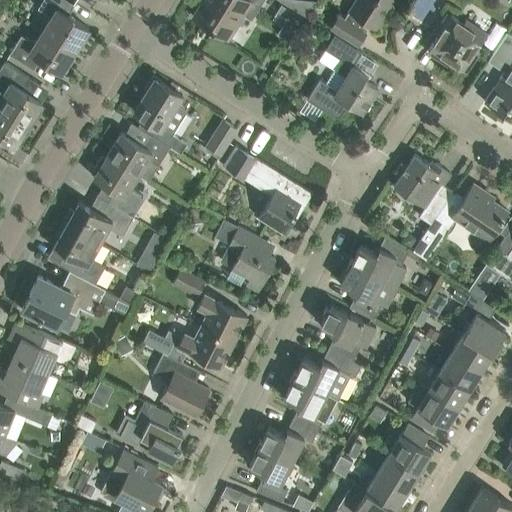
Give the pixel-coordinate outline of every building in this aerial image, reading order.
[(68,14),(74,4),(67,0),(43,0),(39,8),(51,16),(51,19),(44,30),(75,49),(78,44),(82,46),(91,32),(87,30),(88,27),(68,14)] [(262,0),(203,0),(193,16),(214,29),(216,26),(228,33),(240,13),(250,19),(262,0)] [(355,0),(344,19),(337,14),(330,26),(358,44),(366,32),(363,30),(367,22),(376,28),(388,10),(391,11),(397,0),(355,0)] [(292,8),(277,33),(290,41),(306,16),(292,8)] [(442,27),(429,47),(441,55),(440,58),(448,64),(450,61),(462,69),(471,57),(473,59),(479,50),(476,48),(486,33),(465,19),(463,22),(451,14),(443,26),(440,24),(439,25),(442,27)] [(71,55),(75,49),(44,30),(37,40),(32,40),(21,34),(9,54),(34,69),(40,58),(61,71),(63,69),(66,71),(75,57),(71,55)] [(488,60),(500,68),(504,71),(511,61),(511,34),(507,31),(488,60)] [(319,79),(307,98),(334,115),(335,115),(335,116),(336,116),(337,116),(338,116),(339,116),(339,115),(340,115),(341,114),(341,113),(342,113),(348,103),(362,112),(378,86),(364,78),(367,73),(353,65),(362,51),(334,34),(324,50),(340,59),(325,83),(319,79)] [(0,104),(29,123),(31,119),(35,121),(45,106),(41,103),(42,101),(22,88),(29,76),(5,61),(0,69),(0,104)] [(511,61),(504,71),(484,101),(502,113),(507,106),(511,108),(511,61)] [(138,126),(149,133),(171,147),(180,153),(187,142),(173,133),(187,111),(176,104),(182,94),(155,77),(134,111),(143,117),(138,126)] [(26,127),(29,123),(0,105),(0,135),(15,145),(16,143),(20,145),(30,129),(26,127)] [(219,155),(236,128),(222,119),(205,146),(219,155)] [(157,167),(171,147),(149,133),(142,144),(121,131),(107,153),(138,172),(138,173),(149,180),(157,167)] [(287,232),(312,192),(256,157),(236,144),(223,164),(244,177),(271,194),(257,216),(282,232),(284,229),(287,232)] [(128,189),(138,173),(138,172),(107,153),(105,157),(102,155),(92,170),(95,172),(93,176),(104,183),(97,194),(132,215),(142,197),(128,189)] [(419,215),(431,222),(453,191),(443,184),(451,172),(436,162),(433,166),(414,154),(394,185),(425,206),(419,215)] [(463,198),(453,191),(431,222),(413,249),(427,259),(456,216),(475,229),(470,235),(471,240),(477,243),(482,244),(487,237),(488,238),(507,210),(484,194),(486,192),(473,183),(463,198)] [(120,235),(132,215),(97,194),(90,206),(79,199),(73,209),(70,207),(63,220),(98,240),(106,227),(120,235)] [(218,217),(232,223),(242,201),(228,195),(218,217)] [(89,257),(98,240),(63,220),(55,233),(59,235),(53,245),(64,251),(58,263),(69,269),(95,281),(104,265),(89,257)] [(254,246),(259,235),(237,224),(226,246),(239,253),(226,277),(257,293),(275,257),(254,246)] [(511,224),(503,237),(487,262),(511,279),(511,224)] [(350,257),(348,262),(396,286),(406,266),(401,264),(408,249),(385,234),(376,251),(361,243),(353,259),(350,257)] [(182,247),(176,264),(201,274),(207,257),(182,247)] [(386,306),(396,286),(348,262),(346,266),(349,267),(341,282),(357,290),(349,306),(373,318),(381,303),(386,306)] [(180,267),(173,279),(198,292),(205,280),(180,267)] [(94,283),(95,281),(69,269),(61,286),(38,275),(22,308),(56,325),(65,307),(76,313),(79,306),(93,313),(105,288),(94,283)] [(474,280),(468,290),(470,291),(482,299),(488,290),(474,280)] [(137,291),(126,284),(119,295),(131,301),(137,291)] [(458,286),(452,296),(464,303),(469,293),(458,286)] [(476,311),(464,330),(494,349),(506,330),(485,316),(492,305),(482,299),(470,291),(469,293),(464,303),(463,304),(476,311)] [(208,311),(201,324),(233,340),(246,314),(204,292),(197,305),(208,311)] [(336,331),(328,347),(352,360),(361,344),(365,346),(376,326),(331,303),(328,307),(326,306),(323,311),(326,313),(320,323),(336,331)] [(422,307),(415,320),(421,324),(428,311),(422,307)] [(62,338),(17,319),(8,338),(19,343),(13,356),(47,371),(53,357),(62,360),(71,356),(76,344),(62,338)] [(168,328),(165,336),(174,341),(168,353),(182,360),(187,349),(220,366),(233,340),(201,324),(195,337),(184,332),(182,335),(168,328)] [(143,340),(163,351),(168,353),(174,341),(149,328),(143,340)] [(494,349),(464,330),(452,349),(482,368),(494,349)] [(125,334),(114,340),(122,354),(133,348),(125,334)] [(420,339),(413,336),(406,348),(413,352),(420,339)] [(361,365),(352,360),(328,347),(320,364),(304,356),(296,371),(294,369),(291,374),(336,397),(339,398),(351,375),(355,377),(361,365)] [(406,364),(413,352),(406,348),(399,361),(406,364)] [(482,368),(452,349),(441,368),(470,387),(482,368)] [(209,388),(195,380),(186,376),(191,365),(168,353),(163,351),(153,370),(163,375),(167,384),(161,397),(195,414),(209,388)] [(47,371),(13,356),(6,370),(0,366),(0,390),(26,401),(33,404),(47,371)] [(470,387),(441,368),(429,387),(459,406),(470,387)] [(324,420),(336,397),(291,374),(289,378),(292,379),(284,394),(300,402),(292,418),(317,430),(322,420),(324,420)] [(421,382),(409,401),(417,406),(410,417),(432,430),(439,420),(447,425),(459,406),(429,387),(421,382)] [(144,400),(134,419),(128,416),(119,434),(172,460),(180,444),(177,442),(182,433),(167,425),(172,414),(144,400)] [(41,408),(33,404),(26,401),(20,414),(47,426),(53,413),(41,408)] [(0,433),(5,435),(5,434),(16,409),(0,402),(0,433)] [(91,431),(96,420),(81,413),(77,424),(91,431)] [(311,441),(317,430),(292,418),(284,433),(269,425),(261,440),(258,438),(256,443),(292,461),(304,437),(311,441)] [(422,446),(429,435),(407,422),(389,452),(419,470),(431,451),(422,446)] [(5,435),(0,433),(0,473),(12,478),(17,479),(22,468),(17,466),(1,460),(0,463),(0,462),(0,450),(6,453),(16,441),(17,439),(5,434),(5,435)] [(511,436),(508,443),(511,445),(511,454),(509,453),(502,464),(511,470),(511,436)] [(362,443),(355,439),(348,452),(355,456),(362,443)] [(279,485),(292,461),(256,443),(254,447),(257,448),(249,464),(265,471),(256,489),(282,500),(287,489),(279,485)] [(124,448),(111,473),(104,489),(108,497),(113,501),(116,495),(146,510),(154,495),(158,497),(164,486),(160,484),(160,482),(152,477),(158,465),(124,448)] [(419,470),(389,452),(377,471),(407,489),(419,470)] [(340,454),(332,468),(344,474),(352,461),(340,454)] [(407,489),(377,471),(365,490),(395,509),(407,489)] [(58,476),(53,487),(64,492),(69,481),(58,476)] [(338,505),(333,511),(392,511),(395,509),(365,490),(353,482),(349,488),(341,483),(330,500),(338,505)] [(511,511),(511,504),(482,486),(466,511),(467,511),(511,511)] [(250,502),(253,495),(241,490),(238,498),(250,502)] [(273,511),(275,504),(264,499),(261,507),(273,511)]
